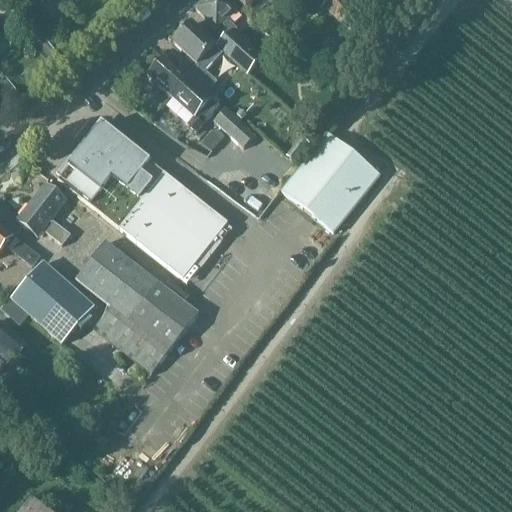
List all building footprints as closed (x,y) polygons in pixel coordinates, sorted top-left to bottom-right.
[(226,22),(237,12),(226,0),(204,0),(194,10),(215,32),(215,31),(224,41),(216,50),(247,79),(263,62),(244,44),(247,42),(235,31),(226,22)] [(293,0),(297,3),(300,0),(235,0),(245,9),(255,0),(293,0)] [(329,0),(323,7),(341,24),(354,9),(344,0),(329,0)] [(206,95),(217,83),(205,73),(221,56),(189,26),(172,45),(196,67),(186,77),(206,95)] [(273,37),(273,42),(276,45),(281,45),(285,42),(285,37),(281,33),(277,33),(273,37)] [(170,100),(186,82),(162,60),(146,78),(170,100)] [(186,82),(170,100),(200,127),(217,109),(186,82)] [(227,137),(239,124),(224,111),(212,124),(227,137)] [(186,128),(194,136),(200,129),(192,121),(186,128)] [(242,151),(254,138),(239,124),(227,137),(242,151)] [(120,232),(165,176),(102,126),(57,183),(120,232)] [(337,234),(377,179),(319,138),(280,193),(337,234)] [(199,164),(210,174),(231,152),(219,141),(199,164)] [(183,282),(205,254),(227,225),(165,176),(120,232),(183,282)] [(66,204),(63,202),(45,187),(16,223),(38,240),(43,234),(61,249),(70,238),(51,223),(66,204)] [(14,239),(0,228),(0,256),(5,250),(32,271),(41,260),(14,239)] [(169,354),(168,354),(198,316),(106,244),(75,282),(111,309),(92,333),(151,379),(169,354)] [(93,311),(63,285),(42,266),(11,302),(61,347),(77,330),(82,334),(92,322),(87,318),(93,311)] [(20,328),(29,318),(11,302),(2,312),(20,328)] [(0,327),(0,350),(12,361),(16,365),(28,351),(0,327)] [(0,350),(0,373),(1,374),(12,361),(0,350)] [(40,357),(27,364),(33,377),(47,371),(40,357)] [(42,511),(30,503),(22,511),(42,511)]
